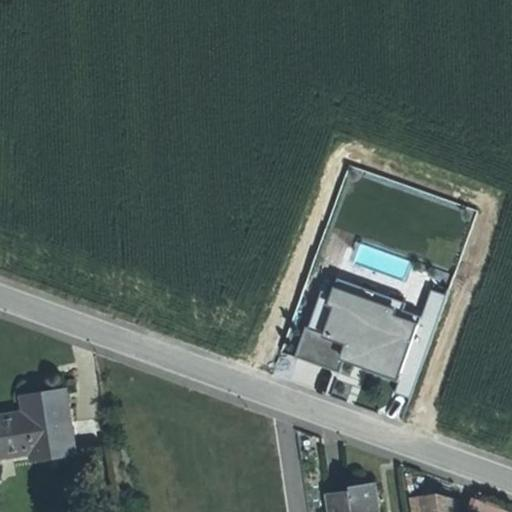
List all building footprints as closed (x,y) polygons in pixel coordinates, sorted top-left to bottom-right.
[(409,274),(413,258),(368,248),(364,264),(409,274)] [(335,287),(330,304),(356,313),(362,297),(335,287)] [(306,325),(295,356),(339,372),(346,355),(355,358),(356,355),(362,358),(371,361),(368,368),(399,379),(421,318),(396,309),(399,301),(365,289),(362,297),(356,313),(330,304),(321,301),(311,327),(306,325)] [(26,412),(0,416),(0,454),(33,449),(34,458),(74,451),(64,391),(42,395),(24,398),(26,412)] [(364,484),(353,486),(354,490),(331,494),(333,511),(381,511),(377,482),(364,484)] [(438,493),(422,495),(424,511),(456,511),(455,499),(438,493)] [(473,511),(511,511),(511,505),(476,499),(473,511)]
